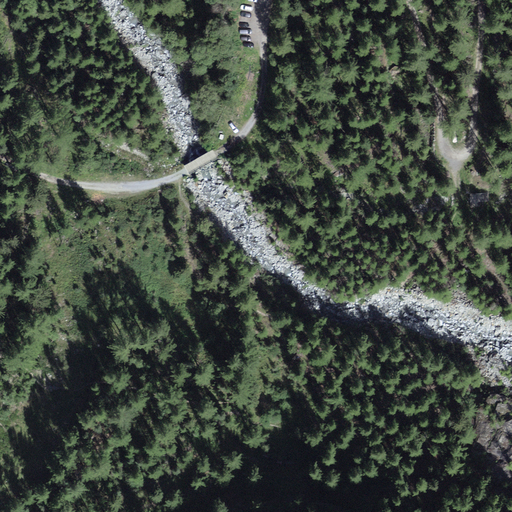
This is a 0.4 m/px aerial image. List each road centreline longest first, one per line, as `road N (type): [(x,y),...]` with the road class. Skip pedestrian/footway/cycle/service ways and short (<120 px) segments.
road 1 (track): [(412,0),(432,59),(442,152),(456,159),(479,148),(476,0)]
road 2 (track): [(264,0),(257,29),(265,96),(248,131),(181,172)]
road 3 (track): [(181,172),(138,188),(62,186)]
